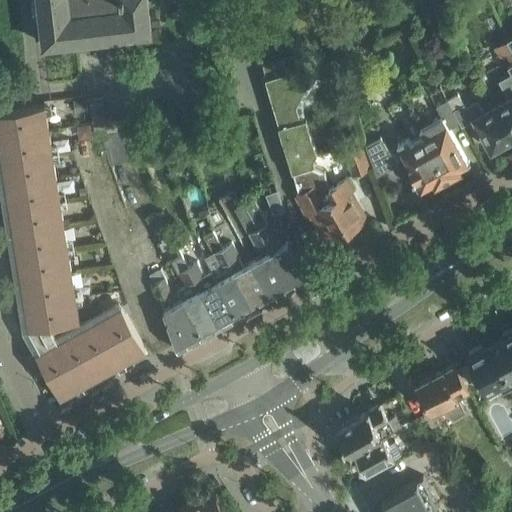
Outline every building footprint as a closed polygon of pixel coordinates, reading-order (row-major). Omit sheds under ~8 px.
[(38,0),(44,43),(150,31),(146,0),(38,0)] [(299,193),(296,194),(306,214),(310,212),(326,241),(364,220),(353,201),(353,200),(355,199),(351,191),(353,190),(347,178),(329,188),(324,171),(314,165),(313,160),(317,153),(306,116),(305,117),(301,104),(316,77),(300,68),(301,67),(299,67),(293,56),(262,65),(266,77),(265,77),(279,124),(278,124),(292,172),(293,172),(299,193)] [(508,98),(496,104),(511,133),(511,56),(510,58),(511,62),(511,63),(507,66),(510,72),(498,79),(508,98)] [(448,100),(459,122),(461,125),(471,120),(483,139),(487,137),(492,146),(511,134),(511,133),(496,104),(484,111),(477,99),(463,106),(457,95),(448,100)] [(104,96),(91,98),(96,134),(109,133),(104,96)] [(85,97),(73,99),(76,111),(87,109),(85,97)] [(443,116),(421,128),(425,136),(424,136),(446,177),(459,170),(458,168),(468,162),(449,128),(459,122),(448,100),(438,106),(443,116)] [(0,180),(20,306),(25,305),(29,328),(50,324),(79,319),(44,104),(0,111),(0,180)] [(157,127),(132,131),(141,156),(142,160),(165,151),(157,127)] [(132,131),(101,136),(110,165),(141,156),(132,131)] [(203,135),(208,149),(218,146),(214,132),(203,135)] [(366,143),(377,176),(396,165),(395,164),(404,159),(413,174),(411,175),(418,186),(422,187),(434,181),(435,183),(446,177),(424,136),(412,143),(409,138),(389,150),(381,136),(366,143)] [(187,144),(173,148),(178,164),(192,159),(187,144)] [(345,152),(353,174),(370,168),(363,146),(345,152)] [(274,214),(285,209),(276,189),(265,193),(274,214)] [(290,287),(308,277),(288,241),(280,245),(254,198),(244,203),(290,287)] [(273,297),(290,287),(244,203),(235,209),(261,256),(253,260),(273,297)] [(160,208),(144,216),(148,224),(164,216),(160,208)] [(235,270),(229,260),(222,246),(213,230),(204,235),(213,252),(205,256),(212,269),(238,316),(255,307),(235,270)] [(231,241),(222,246),(229,260),(239,255),(231,241)] [(203,336),(220,326),(188,265),(183,255),(173,260),(186,284),(177,288),(183,299),(203,336)] [(238,255),(229,260),(235,270),(255,307),(273,297),(253,260),(243,266),(238,255)] [(197,260),(188,265),(220,326),(238,316),(212,269),(205,274),(197,260)] [(153,282),(159,299),(171,292),(165,275),(161,268),(149,274),(153,282)] [(203,336),(183,299),(163,310),(178,350),(203,336)] [(146,349),(121,304),(119,300),(55,335),(58,339),(64,336),(88,381),(146,349)] [(88,381),(64,336),(58,339),(55,335),(50,324),(29,328),(40,349),(27,357),(38,377),(47,372),(60,396),(88,381)] [(503,335),(492,341),(511,377),(511,326),(501,332),(503,335)] [(471,360),(457,368),(465,383),(479,375),(489,393),(502,386),(502,387),(511,381),(511,377),(492,341),(481,346),(480,344),(468,350),(470,353),(468,354),(471,360)] [(457,395),(468,388),(455,364),(443,370),(442,368),(416,383),(417,385),(414,387),(419,397),(423,395),(438,422),(464,407),(457,395)] [(388,418),(380,403),(337,427),(351,452),(354,450),(382,434),(400,424),(394,414),(388,418)] [(418,434),(410,438),(416,449),(431,440),(428,436),(422,439),(418,433),(418,434)] [(389,447),(382,434),(354,450),(366,472),(394,456),(394,455),(399,452),(394,444),(389,447)] [(423,475),(381,500),(388,511),(437,511),(425,491),(430,488),(431,488),(423,475)] [(224,511),(213,491),(191,503),(196,511),(224,511)] [(196,511),(191,503),(174,511),(196,511)]
